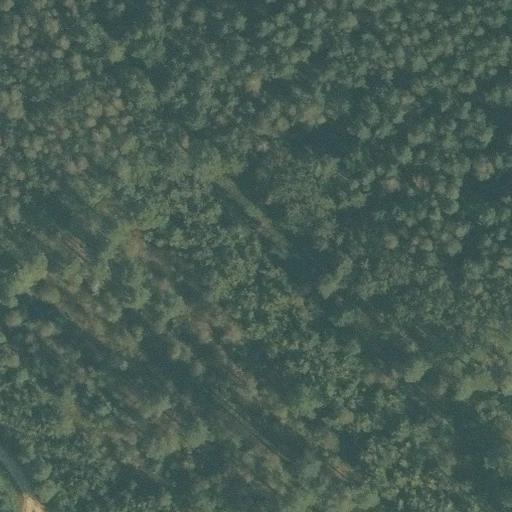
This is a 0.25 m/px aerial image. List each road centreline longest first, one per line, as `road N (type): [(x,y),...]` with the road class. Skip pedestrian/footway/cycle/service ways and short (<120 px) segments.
road 1 (track): [(202,134),(0,261)]
road 2 (track): [(87,0),(202,134)]
road 3 (track): [(202,134),(289,233)]
